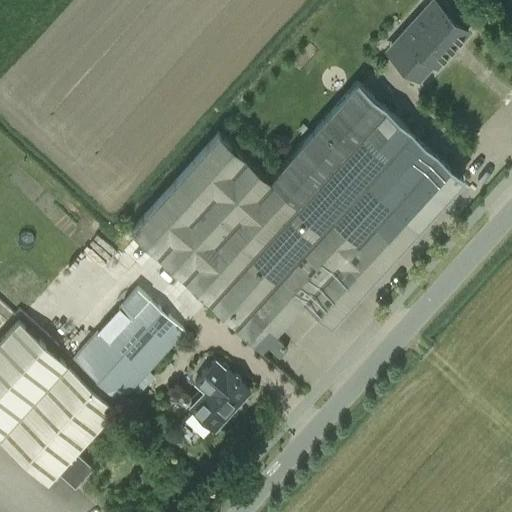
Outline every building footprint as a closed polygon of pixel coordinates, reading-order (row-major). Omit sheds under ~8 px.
[(409,39),(394,55),(420,78),(434,62),(437,65),(468,31),(434,0),(431,0),(402,33),(409,39)] [(218,131),(131,228),(253,338),(296,291),(330,322),(462,176),(385,106),(353,79),(352,78),(268,172),(219,125),(216,129),(218,131)] [(93,466),(75,450),(185,329),(137,286),(68,362),(18,318),(0,337),(0,433),(49,478),(57,469),(75,486),(93,466)] [(0,311),(9,320),(17,311),(0,295),(0,311)] [(279,355),(287,347),(272,332),(264,341),(279,355)] [(248,387),(226,367),(215,357),(193,380),(205,391),(183,415),(206,437),(234,406),(232,404),(248,387)]
